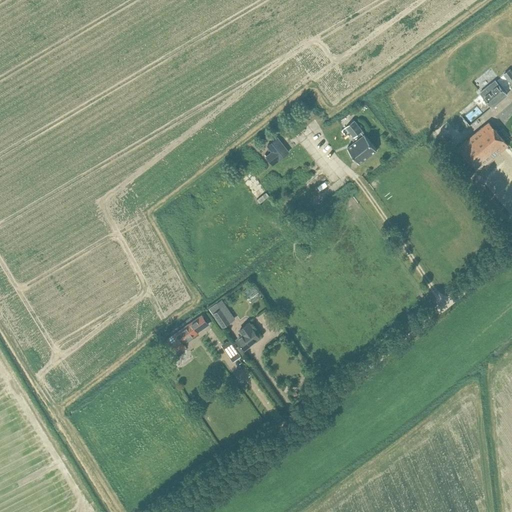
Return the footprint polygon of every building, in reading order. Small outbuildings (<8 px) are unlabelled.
[(492,107),(507,94),(497,82),(482,94),(492,107)] [(360,163),(377,150),(354,120),(346,126),(354,136),(352,138),(355,142),(347,147),(360,163)] [(482,128),(449,155),(462,170),(468,178),(478,170),(509,145),(489,122),(482,128)] [(271,152),(266,156),(274,165),(290,152),(278,136),(266,145),(271,152)] [(225,186),(230,178),(223,174),(219,183),(225,186)] [(223,328),(231,321),(222,307),(213,313),(223,328)] [(166,342),(161,345),(167,352),(171,349),(175,354),(177,353),(178,355),(185,350),(183,348),(186,347),(183,343),(192,337),(193,339),(194,339),(193,339),(197,336),(196,334),(198,333),(197,331),(207,324),(201,315),(191,323),(172,336),(165,341),(166,342)] [(244,349),(259,337),(249,323),(240,329),(244,335),(237,340),(244,349)] [(192,347),(186,352),(190,358),(197,353),(192,347)]
